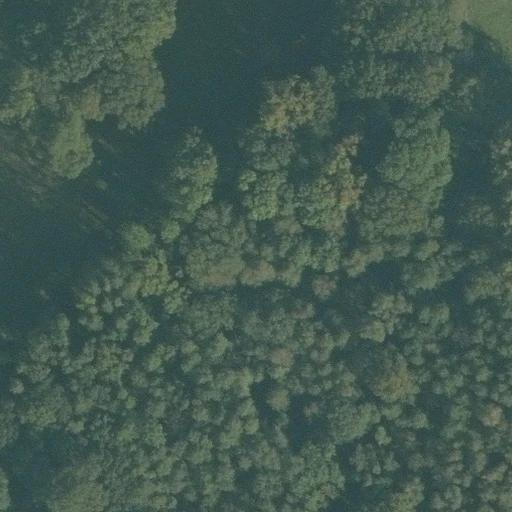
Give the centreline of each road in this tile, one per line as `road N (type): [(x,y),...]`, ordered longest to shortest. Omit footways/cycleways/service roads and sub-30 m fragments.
road 1 (track): [(337,0),(0,361)]
road 2 (track): [(383,0),(511,104)]
